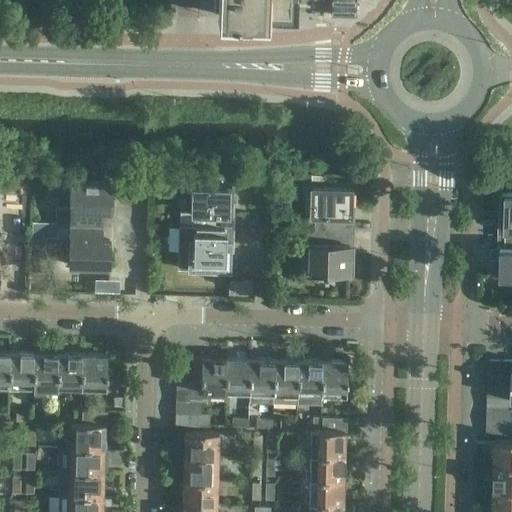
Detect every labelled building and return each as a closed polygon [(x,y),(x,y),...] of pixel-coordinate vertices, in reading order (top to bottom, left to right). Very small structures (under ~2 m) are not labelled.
[(222,0),(222,1),(223,1),(222,15),(222,16),(249,17),(259,17),(261,17),(274,18),(275,18),(288,18),(290,18),(290,17),(289,17),(290,3),(290,2),(289,0),(222,0)] [(331,0),(331,15),(355,16),(355,0),(331,0)] [(111,182),(86,181),(70,181),(70,208),(55,208),(55,222),(112,224),(112,221),(112,213),(112,208),(110,208),(111,182)] [(231,185),(190,184),(190,211),(180,211),(179,226),(232,227),(232,216),(232,213),(230,213),(230,203),(231,185)] [(315,216),(315,229),(352,230),(352,219),(352,216),(350,216),(351,188),(310,187),(310,216),(315,216)] [(511,192),(505,193),(503,192),(502,218),(501,218),(501,220),(500,220),(500,223),(500,234),(511,234),(511,192)] [(112,238),(112,224),(55,222),(54,237),(69,237),(68,265),(109,266),(109,248),(109,238),(112,238)] [(231,238),(232,227),(179,226),(179,250),(189,250),(188,268),(228,269),(229,252),(229,251),(229,243),(232,243),(232,238),(231,238)] [(352,230),(315,229),(304,229),(304,243),(309,244),(308,271),(322,272),(322,275),(326,275),(326,272),(349,272),(349,245),(352,245),(352,242),(351,242),(352,230)] [(511,234),(500,234),(499,246),(499,249),(500,249),(500,251),(501,251),(500,276),(511,276),(511,234)] [(166,254),(165,290),(228,292),(228,271),(186,270),(186,268),(178,268),(179,255),(166,254)] [(0,384),(8,385),(9,351),(0,350),(0,384)] [(32,386),(33,352),(9,351),(8,385),(32,386)] [(56,386),(57,352),(33,352),(32,386),(56,386)] [(80,387),(81,353),(57,352),(56,386),(80,387)] [(189,378),(190,352),(187,352),(178,352),(177,352),(176,378),(189,378)] [(200,379),(201,356),(202,356),(202,352),(201,352),(191,352),(190,352),(189,378),(200,379)] [(106,354),(81,353),(80,387),(105,388),(106,375),(107,375),(107,370),(106,370),(106,354)] [(224,391),(226,357),(202,356),(201,356),(200,379),(200,390),(201,390),(224,391)] [(248,392),(249,358),(226,357),(224,391),(248,392)] [(272,392),(273,358),(249,358),(248,392),(272,392)] [(297,393),(297,359),(273,358),(272,392),(272,402),(296,403),(297,393)] [(319,404),(320,394),(321,360),(297,359),(297,393),(296,403),(319,404)] [(346,360),(321,360),(320,394),(345,394),(346,381),(347,381),(347,377),(346,377),(346,360)] [(501,386),(501,360),(500,360),(500,361),(490,361),(490,360),(488,360),(488,386),(501,386)] [(511,386),(511,361),(503,361),(503,360),(501,360),(501,386),(511,386)] [(189,378),(176,378),(176,388),(176,389),(200,390),(200,379),(189,378)] [(511,386),(501,386),(488,386),(488,396),(487,396),(487,397),(488,397),(488,398),(511,398),(511,386)] [(201,390),(200,390),(176,389),(176,399),(175,399),(175,401),(201,402),(201,390)] [(123,406),(124,397),(114,397),(114,406),(123,406)] [(511,410),(511,398),(488,398),(487,407),(487,410),(511,410)] [(200,413),(201,402),(175,401),(175,402),(176,402),(176,412),(200,413)] [(70,422),(69,445),(103,446),(104,424),(106,424),(106,422),(106,412),(106,411),(81,410),(81,422),(72,422),(70,422)] [(81,422),(81,410),(72,410),(72,422),(81,422)] [(511,420),(511,410),(487,410),(487,420),(511,420)] [(175,425),(200,426),(200,413),(176,412),(175,412),(175,413),(175,423),(175,425)] [(31,421),(32,414),(16,413),(15,421),(31,421)] [(209,413),(200,413),(200,426),(209,426),(209,413)] [(55,422),(56,414),(40,414),(39,422),(55,422)] [(310,429),(310,452),(343,452),(344,431),(346,431),(346,417),(322,416),(322,429),(313,429),(310,429)] [(322,429),(322,416),(313,416),(313,429),(322,429)] [(215,418),(214,426),(222,426),(223,418),(215,418)] [(231,427),(247,427),(247,419),(231,419),(231,427)] [(255,427),(271,428),(271,420),(255,419),(255,427)] [(279,428),(295,428),(296,420),(279,420),(279,428)] [(511,426),(511,420),(487,420),(487,421),(487,431),(486,431),(486,433),(511,434),(511,426)] [(13,428),(13,444),(21,444),(21,428),(13,428)] [(26,444),(27,444),(34,444),(34,428),(27,428),(26,444)] [(184,431),(184,432),(183,456),(217,457),(218,432),(184,431)] [(253,435),(253,450),(261,450),(261,435),(253,435)] [(274,435),(267,435),(266,451),(274,451),(274,435)] [(511,439),(496,439),(495,464),(511,465),(511,439)] [(103,471),(103,446),(69,445),(69,470),(103,471)] [(21,452),(20,452),(13,452),(12,468),(20,468),(21,452)] [(34,452),(26,452),(26,468),(34,468),(34,452)] [(343,477),(343,452),(310,452),(309,476),(343,477)] [(217,481),(217,457),(183,456),(183,479),(217,481)] [(260,459),(253,458),(252,474),(260,475),(260,459)] [(274,459),(266,459),(266,475),(273,475),(274,459)] [(511,488),(511,465),(495,464),(494,488),(511,488)] [(102,494),(103,471),(69,470),(68,493),(102,494)] [(20,476),(19,476),(12,476),(12,492),(19,492),(20,476)] [(33,476),(26,476),(25,492),(33,492),(33,476)] [(342,501),(343,477),(309,476),(308,500),(342,501)] [(216,505),(217,481),(183,479),(182,504),(216,505)] [(260,483),(259,483),(252,482),(251,498),(259,499),(260,483)] [(273,483),(265,483),(265,499),(273,499),(273,483)] [(511,511),(511,488),(494,488),(494,511),(511,511)] [(101,511),(102,494),(68,493),(67,511),(101,511)] [(21,511),(22,500),(14,500),(13,511),(21,511)] [(29,511),(30,500),(22,500),(21,511),(29,511)] [(341,511),(342,501),(308,500),(308,502),(299,502),(298,511),(341,511)]
